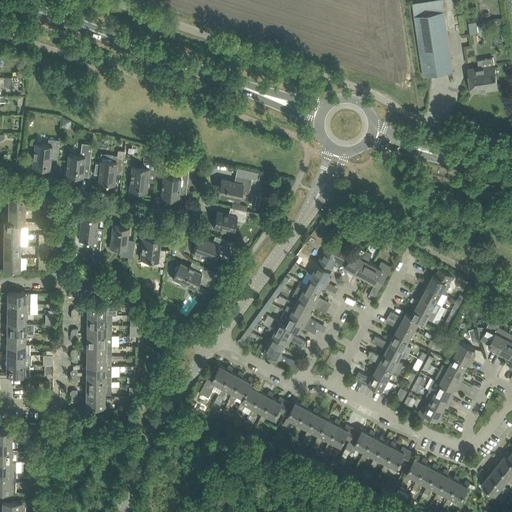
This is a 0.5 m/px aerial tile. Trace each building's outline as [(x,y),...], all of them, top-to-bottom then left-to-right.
[(444,11),(414,16),(424,76),(453,71),(444,11)] [(477,21),(468,22),(469,29),(478,28),(477,21)] [(479,67),(468,69),(472,92),(498,88),(493,57),(478,60),(479,67)] [(0,84),(4,85),(9,85),(13,82),(13,80),(12,80),(12,77),(0,76),(0,84)] [(58,155),(60,139),(49,138),(48,144),(35,143),(32,167),(50,169),(51,155),(58,155)] [(65,167),(64,173),(67,174),(67,175),(68,175),(68,177),(76,178),(76,176),(83,176),(84,162),(90,163),(91,150),(92,144),(81,143),(80,149),(80,155),(69,154),(67,167),(65,167)] [(96,163),(94,173),(99,174),(98,182),(105,183),(105,184),(111,185),(111,183),(114,184),(115,173),(116,169),(122,170),(123,160),(124,155),(124,150),(118,150),(117,155),(112,154),(112,160),(101,159),(101,160),(100,164),(96,163)] [(154,182),(156,162),(145,161),(144,167),(132,165),(129,189),(147,191),(148,181),(154,182)] [(162,185),(161,197),(179,199),(179,192),(185,193),(186,187),(188,170),(176,168),(175,176),(163,175),(162,182),(161,185),(162,185)] [(249,191),(252,178),(236,175),(234,181),(221,178),(217,195),(240,200),(242,189),(249,191)] [(6,197),(6,204),(6,209),(8,209),(25,209),(25,207),(25,202),(28,202),(30,200),(30,194),(23,194),(23,197),(18,197),(18,194),(6,194),(6,197)] [(43,209),(47,209),(49,209),(53,209),(53,204),(54,204),(54,197),(43,197),(43,203),(43,209)] [(246,210),(247,205),(233,202),(232,206),(231,207),(246,210)] [(245,222),(248,210),(246,210),(231,207),(230,206),(229,213),(217,210),(213,227),(234,232),(236,220),(245,222)] [(25,221),(25,209),(8,209),(6,209),(6,213),(8,214),(8,220),(4,220),(4,221),(25,221)] [(102,247),(104,227),(97,227),(98,217),(81,215),(79,239),(92,240),(91,246),(102,247)] [(25,227),(25,221),(4,221),(4,228),(2,228),(2,233),(21,233),(21,227),(25,227)] [(54,227),(54,222),(43,221),(39,221),(39,227),(45,227),(45,233),(49,233),(49,227),(54,227)] [(133,257),(135,240),(128,239),(129,226),(112,225),(110,247),(122,248),(121,256),(133,257)] [(370,229),(367,233),(374,236),(375,237),(377,233),(370,229)] [(2,233),(2,237),(4,237),(4,244),(4,245),(21,245),(25,245),(28,245),(28,233),(21,233),(2,233)] [(49,240),(49,233),(45,233),(44,239),(39,239),(39,245),(50,245),(50,240),(49,240)] [(374,236),(372,240),(373,240),(377,243),(380,242),(381,240),(383,236),(377,233),(375,237),(374,236)] [(224,251),(228,240),(215,235),(213,241),(199,236),(193,252),(205,257),(205,258),(207,259),(208,258),(213,260),(217,249),(224,251)] [(166,252),(166,249),(159,249),(160,239),(143,237),(141,259),(150,260),(149,264),(164,266),(166,252)] [(0,252),(0,257),(4,257),(20,257),(20,251),(25,251),(25,245),(21,245),(4,245),(4,244),(1,244),(0,252)] [(352,252),(336,244),(333,250),(336,259),(346,265),(345,266),(350,269),(349,271),(354,274),(366,252),(359,248),(355,249),(352,252)] [(49,255),(49,251),(50,251),(50,245),(39,245),(39,257),(49,257),(49,255)] [(329,282),(331,277),(329,275),(332,270),(330,269),(336,259),(333,250),(327,247),(312,273),(329,282)] [(365,277),(373,263),(368,261),(372,254),(366,251),(366,252),(354,274),(359,277),(361,274),(365,277)] [(0,257),(0,261),(3,261),(3,269),(20,269),(20,259),(20,257),(4,257),(0,257)] [(49,269),(49,264),(48,264),(49,257),(39,257),(38,269),(49,270),(49,269)] [(380,288),(392,266),(382,260),(378,266),(373,263),(365,277),(370,280),(369,282),(380,288)] [(180,262),(173,278),(194,288),(198,281),(198,280),(204,282),(204,281),(212,284),(218,273),(210,269),(208,268),(197,263),(194,268),(189,266),(180,262)] [(294,272),(299,266),(295,263),(290,269),(294,272)] [(453,276),(439,269),(436,275),(433,274),(431,279),(428,278),(425,283),(444,293),(453,276)] [(326,287),(329,282),(312,273),(307,271),(302,281),(307,284),(320,291),(323,286),(326,287)] [(285,284),(290,278),(286,275),(281,282),(284,284),(285,284)] [(281,291),(285,284),(284,284),(281,282),(277,288),(281,291)] [(329,282),(326,287),(336,292),(338,287),(329,282)] [(425,290),(422,295),(436,302),(441,305),(442,305),(448,295),(444,293),(425,283),(422,288),(425,290)] [(320,291),(307,284),(304,288),(298,285),(295,290),(302,293),(318,302),(321,297),(318,295),(320,291)] [(315,307),(318,302),(302,293),(295,290),(293,295),(299,299),(296,304),(310,311),(313,306),(315,307)] [(30,303),(31,292),(8,292),(7,303),(30,303)] [(271,303),(276,297),(272,294),(268,301),(271,303)] [(436,302),(422,295),(420,300),(417,298),(414,303),(436,315),(441,305),(436,302)] [(321,297),(318,302),(328,307),(331,302),(321,297)] [(267,309),(271,303),(268,301),(263,307),(267,309)] [(325,312),(328,307),(318,302),(315,307),(325,312)] [(7,303),(7,313),(26,313),(30,313),(30,303),(7,303)] [(433,321),(436,315),(414,303),(411,308),(414,310),(412,314),(420,319),(426,322),(428,318),(433,321)] [(116,315),(116,304),(114,304),(107,304),(87,304),(87,314),(116,315)] [(310,311),(296,304),(294,308),(287,304),(284,310),(291,314),(307,322),(314,326),(316,323),(315,320),(310,317),(312,313),(310,311)] [(279,320),(294,328),(299,331),(302,326),(304,327),(307,322),(291,314),(284,310),(279,320)] [(404,317),(391,310),(388,316),(415,330),(420,319),(412,314),(406,312),(404,317)] [(26,323),(26,313),(7,313),(7,323),(26,323)] [(258,322),(262,316),(259,313),(254,319),(258,322)] [(112,315),(116,315),(87,314),(87,324),(112,325),(112,315)] [(409,340),(415,330),(388,316),(386,321),(398,327),(395,332),(409,340)] [(270,326),(269,328),(275,331),(291,339),(304,346),(307,341),(294,334),(293,334),(291,333),(294,328),(279,320),(274,317),(274,318),(270,326)] [(253,328),(258,322),(254,319),(250,325),(253,328)] [(326,325),(315,320),(316,323),(314,326),(317,328),(324,331),(326,325)] [(314,326),(307,322),(304,327),(315,333),(317,328),(314,326)] [(30,334),(34,333),(34,323),(30,323),(26,323),(7,323),(7,333),(26,333),(30,334)] [(112,335),(112,325),(87,324),(87,335),(112,335)] [(487,327),(477,327),(480,339),(489,344),(489,345),(494,348),(492,351),(497,353),(509,332),(498,326),(496,332),(487,327)] [(472,340),(477,339),(474,328),(469,329),(472,340)] [(288,345),(291,339),(275,331),(270,340),(283,348),(286,343),(288,345)] [(244,341),(249,334),(245,332),(240,338),(244,341)] [(409,340),(395,332),(393,337),(390,336),(388,341),(404,350),(409,352),(412,347),(407,344),(409,340)] [(511,333),(509,332),(497,353),(503,356),(504,353),(509,356),(511,350),(511,333)] [(25,344),(26,333),(7,333),(7,343),(25,344)] [(112,345),(112,335),(87,335),(87,345),(112,345)] [(404,350),(388,341),(376,335),(373,340),(385,347),(385,346),(387,347),(385,352),(399,359),(401,356),(406,358),(409,352),(404,350)] [(473,360),(475,355),(473,354),(475,349),(457,339),(451,349),(473,360)] [(283,348),(270,340),(266,346),(261,343),(258,348),(288,364),(290,361),(289,358),(280,353),(283,348)] [(29,354),(30,344),(25,344),(7,343),(7,354),(29,354)] [(112,355),(112,345),(87,345),(87,355),(112,355)] [(470,366),(473,360),(451,349),(448,354),(453,357),(451,362),(465,369),(467,364),(470,366)] [(371,350),(368,356),(377,361),(393,370),(399,373),(401,368),(404,363),(398,360),(399,359),(385,352),(382,357),(380,356),(371,350)] [(31,364),(31,354),(29,354),(7,354),(6,364),(25,364),(29,364),(31,364)] [(111,365),(112,355),(87,355),(86,365),(111,365)] [(418,369),(423,360),(419,357),(418,357),(413,366),(418,369)] [(300,363),(289,358),(290,361),(288,364),(297,369),(300,363)] [(388,380),(393,370),(377,361),(374,366),(377,368),(374,372),(388,380)] [(465,369),(451,362),(448,367),(443,364),(440,369),(462,380),(465,375),(462,374),(465,369)] [(29,375),(29,364),(25,364),(6,364),(6,374),(29,375)] [(111,376),(111,365),(86,365),(86,375),(111,376)] [(208,378),(200,392),(209,397),(213,390),(219,393),(231,370),(233,367),(229,365),(227,368),(220,365),(212,380),(208,378)] [(459,386),(462,380),(440,369),(435,379),(454,389),(456,384),(459,386)] [(231,370),(219,393),(220,394),(223,395),(225,392),(227,391),(228,389),(233,392),(242,376),(244,373),(239,371),(238,374),(231,370)] [(359,371),(356,376),(387,393),(393,382),(388,380),(374,372),(372,377),(359,371)] [(111,386),(111,376),(86,375),(86,385),(111,386)] [(233,392),(229,399),(230,399),(231,400),(234,401),(236,397),(237,396),(238,395),(244,397),(251,385),(254,379),(254,378),(250,376),(248,379),(242,376),(233,392)] [(451,401),(454,395),(451,394),(454,389),(435,379),(434,378),(428,388),(429,389),(451,401)] [(473,386),(462,380),(459,386),(470,391),(473,386)] [(111,396),(111,386),(86,385),(86,396),(111,396)] [(242,401),(238,408),(241,409),(243,410),(245,406),(246,405),(247,403),(253,406),(261,390),(261,391),(263,387),(259,385),(257,388),(253,386),(251,385),(244,397),(242,401)] [(397,393),(399,395),(401,391),(405,393),(407,389),(401,386),(397,393)] [(448,406),(451,401),(429,389),(426,395),(432,398),(429,402),(443,409),(446,404),(448,406)] [(253,406),(249,413),(253,415),(253,416),(255,412),(257,411),(258,409),(263,412),(272,396),(274,393),(269,391),(268,394),(265,392),(261,391),(261,390),(253,406)] [(86,406),(114,406),(114,396),(111,396),(86,396),(86,406)] [(263,412),(259,419),(260,419),(264,421),(266,418),(266,417),(267,416),(268,415),(274,418),(279,410),(284,413),(285,411),(285,410),(290,402),(280,396),(278,399),(276,399),(272,396),(263,412)] [(192,400),(188,405),(193,408),(196,403),(192,400)] [(288,416),(284,423),(288,425),(290,422),(292,421),(293,419),(298,422),(307,407),(309,404),(308,403),(304,401),(302,404),(296,401),(291,410),(288,416)] [(443,409),(429,402),(426,408),(422,406),(418,415),(429,421),(431,416),(440,421),(443,416),(441,414),(443,409)] [(298,422),(294,429),(295,429),(296,430),(299,431),(301,428),(302,426),(303,425),(309,428),(317,412),(318,412),(319,409),(315,407),(313,410),(307,407),(298,422)] [(309,428),(305,435),(308,436),(309,437),(311,433),(313,432),(314,430),(319,433),(320,433),(328,418),(330,415),(325,412),(324,416),(320,414),(318,412),(317,412),(309,428)] [(319,433),(316,440),(319,442),(320,443),(322,439),(323,438),(324,436),(330,439),(338,424),(339,424),(340,421),(340,420),(336,418),(334,421),(331,420),(328,418),(320,433),(319,433)] [(28,422),(28,431),(37,431),(38,423),(28,422)] [(330,439),(326,446),(331,448),(332,445),(334,444),(335,442),(341,445),(345,437),(350,440),(356,429),(346,424),(345,427),(343,426),(339,424),(338,424),(330,439)] [(0,440),(12,441),(12,440),(19,440),(20,430),(0,429),(0,440)] [(356,429),(350,440),(353,441),(355,442),(354,445),(350,452),(355,454),(357,450),(358,449),(359,447),(361,448),(365,450),(373,435),(374,435),(375,432),(375,431),(371,430),(371,429),(369,432),(362,429),(361,432),(356,429)] [(365,450),(361,457),(365,460),(367,456),(369,455),(370,453),(373,455),(375,456),(384,440),(386,437),(383,436),(381,435),(380,438),(374,435),(373,435),(365,450)] [(0,450),(12,451),(12,441),(0,440),(0,450)] [(375,456),(372,463),(376,465),(378,462),(379,460),(380,459),(385,461),(386,462),(395,446),(396,443),(395,442),(392,440),(390,444),(384,440),(375,456)] [(386,462),(382,469),(387,471),(388,467),(390,466),(391,464),(397,468),(401,459),(407,462),(408,460),(412,451),(403,446),(401,449),(395,446),(386,462)] [(0,450),(0,460),(12,461),(12,451),(0,450)] [(497,458),(494,462),(497,464),(511,475),(511,474),(511,460),(507,457),(505,455),(500,460),(497,458)] [(407,473),(403,480),(407,482),(409,478),(411,477),(412,476),(417,479),(426,462),(428,460),(423,457),(422,460),(415,457),(411,465),(406,473),(407,473)] [(0,470),(16,471),(16,461),(0,460),(0,470)] [(417,479),(413,485),(414,486),(417,488),(418,488),(420,484),(421,483),(422,481),(428,485),(437,468),(438,465),(434,463),(432,466),(426,462),(417,479)] [(511,475),(497,464),(493,469),(490,467),(487,471),(489,473),(490,473),(503,484),(504,484),(507,480),(509,481),(511,481),(511,482),(511,475)] [(428,485),(424,491),(424,492),(428,494),(430,490),(432,489),(433,487),(438,490),(438,491),(447,474),(448,474),(449,471),(445,469),(443,471),(437,468),(428,485)] [(0,481),(16,481),(16,471),(0,470),(0,481)] [(482,477),(479,481),(482,483),(496,494),(500,489),(501,490),(503,491),(507,493),(510,489),(504,484),(503,484),(490,473),(489,473),(485,479),(482,477)] [(438,490),(434,497),(435,497),(439,500),(441,496),(442,495),(443,493),(449,496),(458,479),(460,477),(459,477),(455,474),(454,477),(448,474),(447,474),(438,491),(438,490)] [(449,496),(445,503),(446,504),(449,505),(451,502),(453,501),(454,499),(460,502),(468,486),(469,485),(470,482),(466,480),(464,483),(458,479),(449,496)] [(0,491),(15,492),(16,482),(16,481),(0,481),(0,491)] [(25,511),(25,501),(2,501),(2,511),(25,511)]
